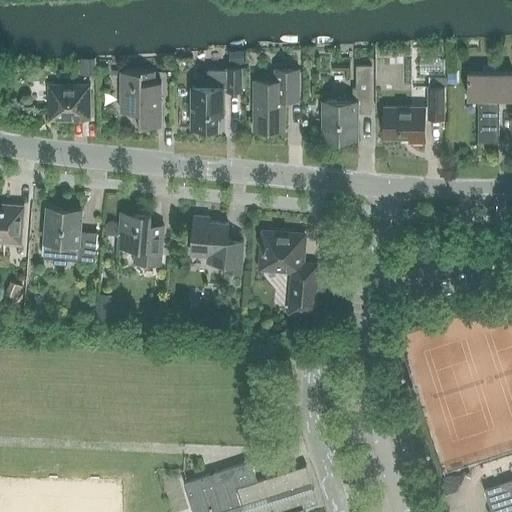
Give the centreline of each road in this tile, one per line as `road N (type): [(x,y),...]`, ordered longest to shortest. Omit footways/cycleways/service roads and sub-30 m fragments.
road 1 (unclassified): [(0,139),(55,152),(385,187)]
road 2 (unclassified): [(401,511),(386,466),(373,341),(385,187)]
road 3 (unknown): [(373,341),(511,292)]
road 4 (unclassified): [(385,187),(511,188)]
